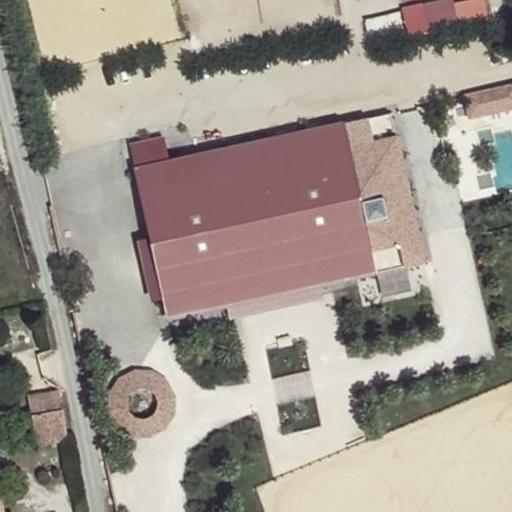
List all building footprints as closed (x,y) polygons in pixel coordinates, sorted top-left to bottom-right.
[(487,0),(434,0),(403,6),(408,37),(492,23),(487,0)] [(511,83),(464,89),(468,115),(511,109),(511,83)] [(132,140),(166,322),(381,283),(384,296),(413,290),(409,267),(428,264),(404,133),(373,139),(369,118),(170,154),(166,134),(132,140)] [(33,385),(19,388),(24,407),(38,404),(33,385)] [(63,412),(32,418),(37,446),(67,440),(63,412)]
